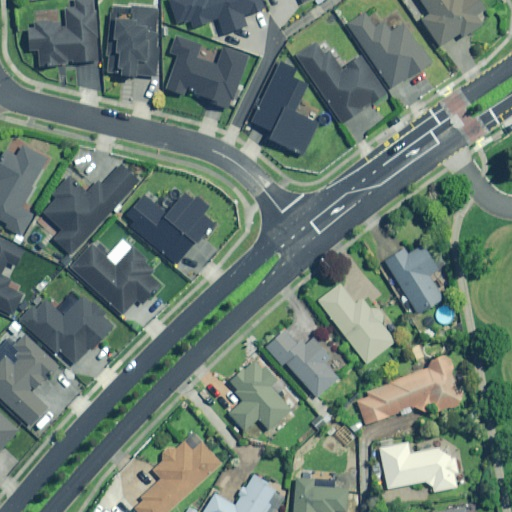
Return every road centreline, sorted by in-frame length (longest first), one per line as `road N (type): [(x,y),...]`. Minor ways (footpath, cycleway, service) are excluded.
road 1 (secondary): [(12,511),(116,393),(295,227)]
road 2 (secondary): [(312,247),(148,400),(48,511)]
road 3 (residential): [(7,93),(229,156),(295,227)]
road 4 (secondary): [(295,227),(511,69)]
road 5 (secondary): [(511,101),(312,247)]
